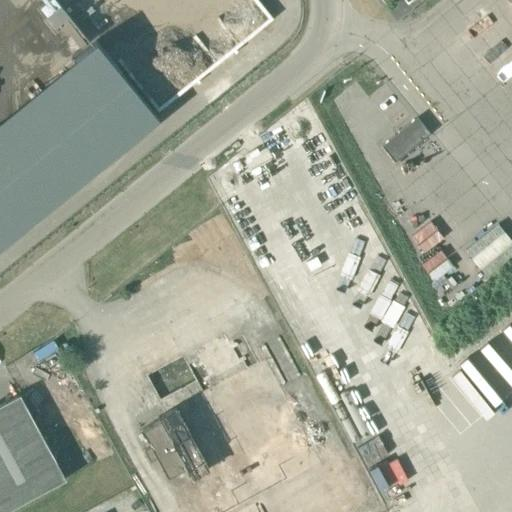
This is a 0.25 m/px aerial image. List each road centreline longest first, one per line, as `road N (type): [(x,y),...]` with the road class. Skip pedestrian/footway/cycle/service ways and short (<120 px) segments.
road 1 (unclassified): [(0,310),(313,62),(323,29),(320,0)]
road 2 (unknown): [(386,43),(439,114),(511,160)]
